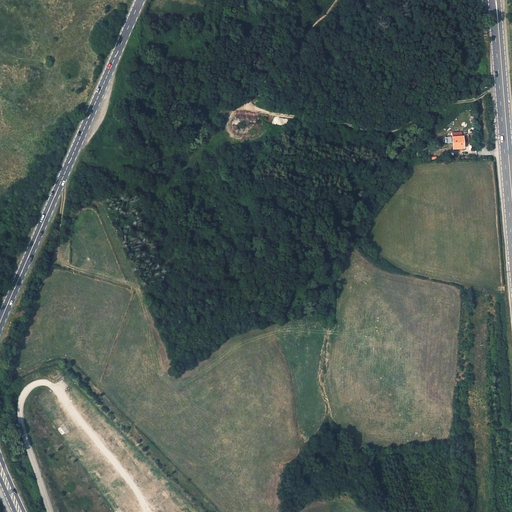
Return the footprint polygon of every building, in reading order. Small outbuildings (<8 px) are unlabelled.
[(452,136),(453,148),(463,148),(464,148),(464,141),(462,141),(462,136),(462,133),(452,133),(452,136)] [(89,409),(84,415),(90,420),(95,414),(89,409)] [(55,422),(61,418),(57,411),(50,416),(55,422)] [(105,419),(99,425),(104,430),(110,425),(105,419)] [(73,448),(79,444),(75,438),(69,442),(73,448)] [(123,458),(128,452),(123,447),(118,452),(123,458)] [(136,464),(141,470),(147,465),(142,459),(136,464)] [(88,461),(82,466),(86,472),(93,467),(88,461)] [(151,480),(155,486),(162,481),(158,475),(151,480)] [(169,495),(175,490),(170,484),(164,490),(169,495)] [(112,503),(119,499),(114,492),(108,497),(112,503)]
